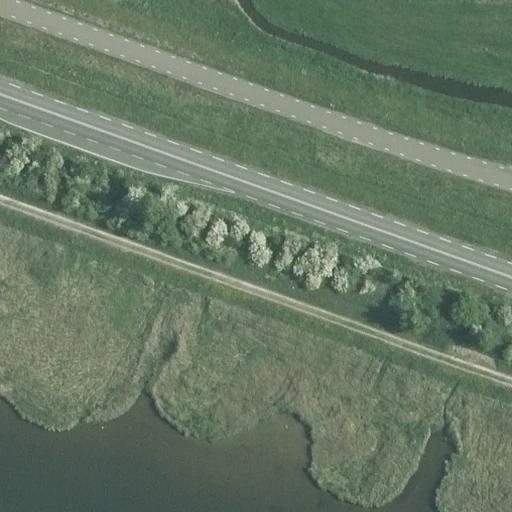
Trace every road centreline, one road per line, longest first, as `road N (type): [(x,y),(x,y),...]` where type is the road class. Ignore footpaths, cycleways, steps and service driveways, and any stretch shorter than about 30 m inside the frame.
road 1 (primary): [(511,276),(0,96)]
road 2 (tertiary): [(511,185),(0,8)]
road 3 (track): [(286,0),(294,11),(511,70)]
